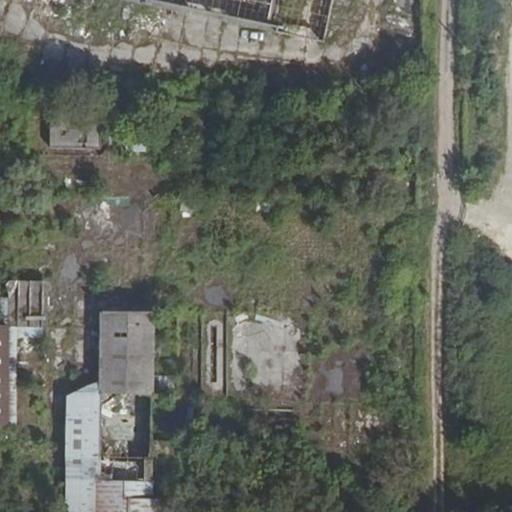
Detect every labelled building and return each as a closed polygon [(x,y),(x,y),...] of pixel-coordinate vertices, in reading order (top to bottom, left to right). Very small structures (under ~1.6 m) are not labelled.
[(128,0),(325,41),(333,0),(128,0)] [(52,148),(102,149),(103,106),(53,105),(52,148)] [(129,150),(147,150),(147,116),(130,116),(129,150)] [(178,211),(197,212),(197,201),(178,200),(178,211)] [(9,293),(48,293),(48,282),(9,281),(9,293)] [(48,293),(9,293),(9,326),(49,326),(48,293)] [(151,511),(156,312),(100,312),(96,511),(151,511)] [(0,425),(9,426),(9,326),(0,325),(0,425)] [(9,426),(0,425),(0,448),(9,448),(9,426)]
